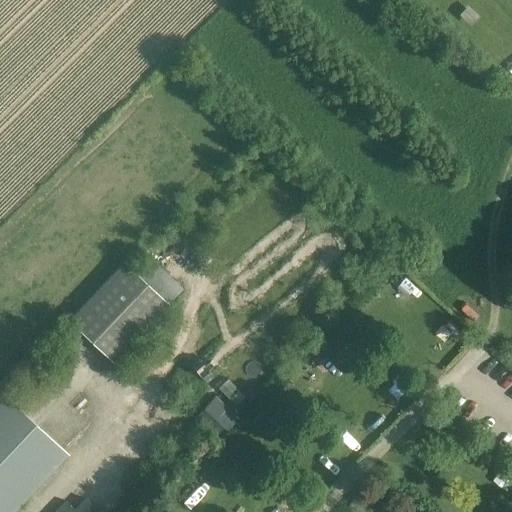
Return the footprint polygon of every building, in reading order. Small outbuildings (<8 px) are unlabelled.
[(124,262),(69,320),(113,362),(169,304),(124,262)] [(235,403),(242,394),(225,380),(218,389),(235,403)] [(0,511),(15,511),(69,454),(1,390),(0,391),(0,511)] [(217,397),(194,421),(216,442),(239,419),(217,397)] [(100,511),(85,497),(74,509),(65,501),(54,511),(100,511)]
